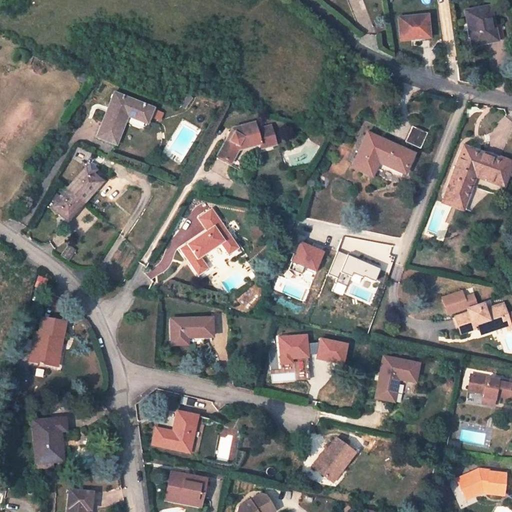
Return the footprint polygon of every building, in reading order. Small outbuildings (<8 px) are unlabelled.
[(489,6),(465,11),(472,45),(496,40),(489,6)] [(427,15),(398,17),(400,40),(428,38),(427,15)] [(152,107),(114,92),(95,136),(114,144),(128,113),(146,121),(152,107)] [(237,150),(257,145),(263,149),(274,145),(269,126),(254,130),(252,122),(232,128),(233,132),(229,140),(225,141),(215,158),(228,166),(237,150)] [(426,133),(412,127),(405,142),(420,148),(426,133)] [(403,173),(412,154),(367,134),(352,167),(370,175),(377,161),(380,155),(384,157),(381,163),(403,173)] [(480,154),(463,147),(445,196),(454,199),(464,173),(469,174),(474,176),(502,186),(511,162),(500,157),(498,161),(480,154)] [(498,161),(500,157),(497,155),(482,150),(480,154),(498,161)] [(101,180),(85,166),(50,206),(67,220),(101,180)] [(454,199),(445,196),(442,203),(461,210),(474,176),(469,174),(464,173),(454,199)] [(209,208),(195,217),(204,230),(217,220),(209,208)] [(198,257),(217,244),(224,254),(235,247),(217,220),(204,230),(176,248),(194,275),(205,268),(198,257)] [(299,242),(291,264),(317,273),(324,251),(299,242)] [(337,252),(328,275),(338,278),(336,283),(347,287),(352,273),(375,282),(380,268),(337,252)] [(509,324),(505,314),(502,304),(484,309),(483,304),(476,306),(473,295),(464,298),(461,291),(442,297),(447,313),(466,307),(468,313),(454,317),(459,333),(473,328),(472,325),(477,323),(480,333),(509,324)] [(64,321),(40,316),(37,332),(34,332),(28,361),(38,363),(38,364),(41,364),(41,363),(52,366),(56,345),(60,346),(64,321)] [(210,317),(170,319),(171,344),(186,344),(185,337),(211,336),(210,317)] [(304,335),(278,337),(280,363),(289,362),(289,358),(298,357),(306,356),(304,335)] [(415,383),(419,364),(383,356),(374,398),(394,402),(398,379),(415,383)] [(502,382),(470,375),(467,391),(483,394),(482,398),(493,400),(494,397),(511,400),(511,382),(510,382),(509,385),(502,384),(502,382)] [(93,404),(92,395),(82,396),(83,405),(93,404)] [(493,400),(482,398),(481,404),(492,406),(493,400)] [(196,415),(177,410),(170,436),(164,435),(165,430),(155,427),(151,443),(187,452),(196,415)] [(63,417),(32,420),(35,462),(58,461),(57,440),(60,440),(59,430),(65,430),(63,417)] [(354,452),(335,438),(324,452),(323,451),(311,466),(328,479),(338,466),(341,468),(354,452)] [(331,481),(341,468),(338,466),(328,479),(331,481)] [(204,478),(169,471),(165,492),(200,499),(204,478)] [(477,472),(454,480),(461,496),(471,493),(473,497),(480,494),(481,492),(485,493),(485,497),(501,498),(504,477),(487,475),(488,473),(477,472)] [(91,492),(69,489),(65,511),(85,511),(86,509),(89,510),(91,492)] [(165,492),(164,500),(198,506),(200,499),(165,492)] [(273,511),(265,496),(259,495),(238,507),(236,511),(273,511)]
